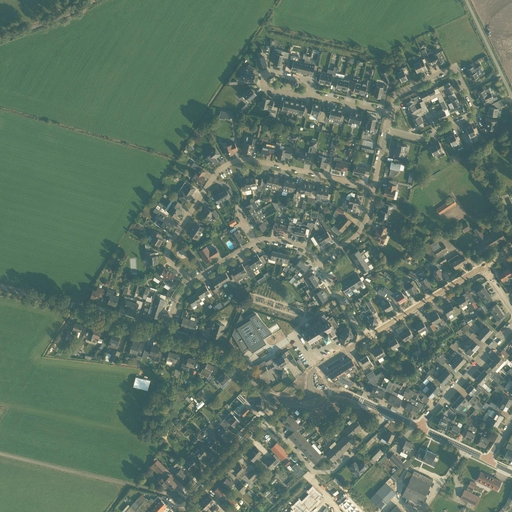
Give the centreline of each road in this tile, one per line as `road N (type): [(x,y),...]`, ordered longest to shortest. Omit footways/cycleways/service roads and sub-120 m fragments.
road 1 (residential): [(190,282),(167,261),(166,249),(228,163),(252,159),(373,187)]
road 2 (residential): [(264,418),(312,470),(332,472),(389,414)]
road 3 (tertiary): [(365,338),(483,266)]
road 4 (residential): [(417,427),(511,326)]
road 5 (residential): [(276,399),(221,354),(163,334)]
road 6 (residential): [(386,131),(426,138),(473,116),(466,89)]
